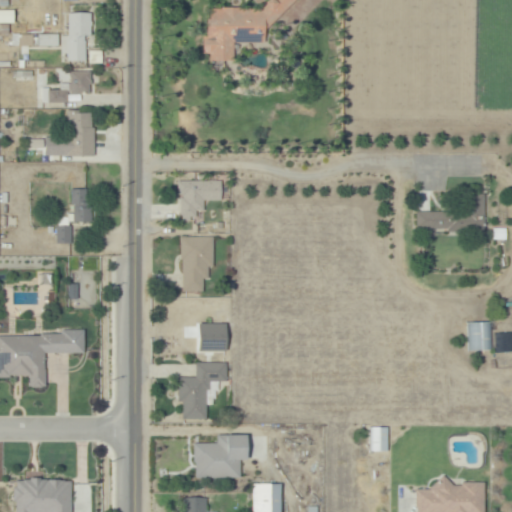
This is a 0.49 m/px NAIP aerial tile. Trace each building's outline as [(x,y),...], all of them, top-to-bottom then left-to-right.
[(295,0),(265,30),(265,43),(235,44),(235,59),(211,60),(211,53),(203,53),(203,34),(208,34),(208,18),(211,18),(210,9),(224,9),(223,7),(264,6),(268,2),(266,0),(295,0)] [(87,60),(62,60),(62,34),(69,34),(69,12),(92,12),(93,39),(87,39),(87,60)] [(9,33),(0,33),(0,23),(9,23),(9,33)] [(56,33),(16,34),(16,45),(35,44),(35,46),(57,45),(56,33)] [(91,92),(70,93),(70,70),(91,70),(91,92)] [(69,102),(43,102),(43,90),(69,89),(69,102)] [(93,112),(93,127),(95,127),(95,135),(96,135),(96,154),(55,155),(55,136),(68,136),(68,128),(71,128),(71,112),(93,112)] [(196,217),(180,217),(179,181),(188,181),(196,180),(222,180),(222,199),(205,200),(205,211),(196,212),(196,217)] [(93,221),(74,221),(74,203),(71,203),(70,188),(86,188),(86,201),(92,201),(93,221)] [(485,193),(486,232),(469,232),(466,232),(449,232),(449,229),(418,229),(417,211),(448,211),(453,211),(465,211),(465,193),(485,193)] [(72,243),(57,243),(57,226),(71,226),(72,243)] [(507,238),(494,239),(494,228),(507,228),(507,238)] [(203,292),(183,293),(182,237),(196,236),(203,236),(213,236),(214,267),(209,267),(209,276),(203,276),(203,292)] [(469,351),(469,322),(492,322),(492,351),(469,351)] [(226,353),(203,353),(203,332),(226,332),(226,353)] [(511,351),(495,351),(495,332),(511,332),(511,351)] [(57,333),(58,353),(45,354),(45,360),(45,368),(46,368),(46,386),(28,387),(28,375),(10,375),(10,378),(0,378),(0,372),(10,362),(10,360),(10,353),(10,352),(0,352),(0,336),(42,336),(42,333),(57,333)] [(207,390),(207,418),(183,419),(183,399),(177,399),(177,378),(182,378),(182,377),(196,377),(196,363),(227,363),(227,381),(211,381),(211,390),(207,390)] [(197,478),(197,462),(194,462),(194,443),(218,443),(218,435),(227,435),(227,434),(247,434),(247,459),(241,459),(241,477),(197,478)] [(445,476),(455,486),(465,486),(465,483),(485,483),(485,511),(418,511),(418,491),(429,491),(445,476)] [(69,511),(69,478),(12,479),(12,511),(69,511)] [(282,511),(253,511),(253,483),(282,483),(282,511)] [(207,496),(207,511),(184,511),(184,497),(207,496)]
